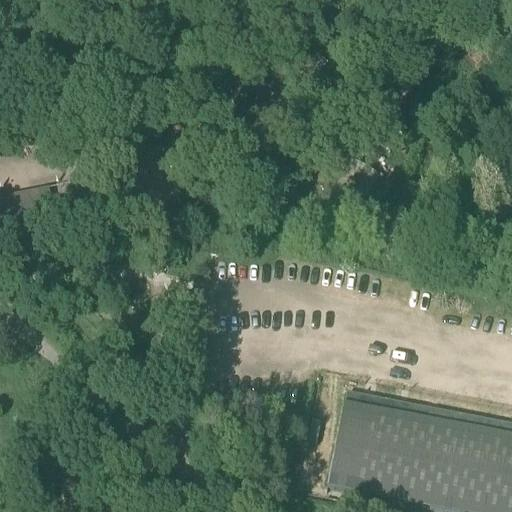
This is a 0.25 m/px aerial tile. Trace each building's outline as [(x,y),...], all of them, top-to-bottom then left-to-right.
[(327,67),(318,58),(296,82),(305,91),(327,67)] [(283,129),(300,112),(283,96),(266,113),(283,129)] [(311,162),(300,169),(310,184),(321,177),(311,162)] [(375,196),(382,183),(377,181),(378,179),(347,164),(325,207),(356,223),(371,194),(375,196)] [(48,192),(0,201),(0,228),(53,218),(48,192)] [(89,197),(73,200),(75,213),(91,210),(89,197)] [(511,511),(511,428),(346,397),(327,491),(434,511),(511,511)]
